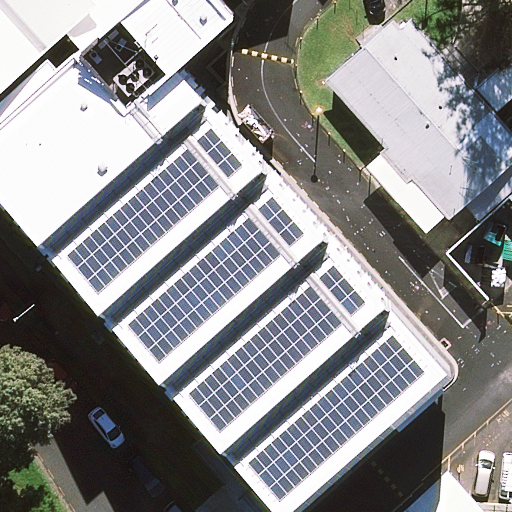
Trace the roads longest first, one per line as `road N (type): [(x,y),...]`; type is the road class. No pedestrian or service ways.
road 1 (unknown): [(261,88),(205,72),(167,81),(140,94),(30,196)]
road 2 (residential): [(0,367),(121,511)]
